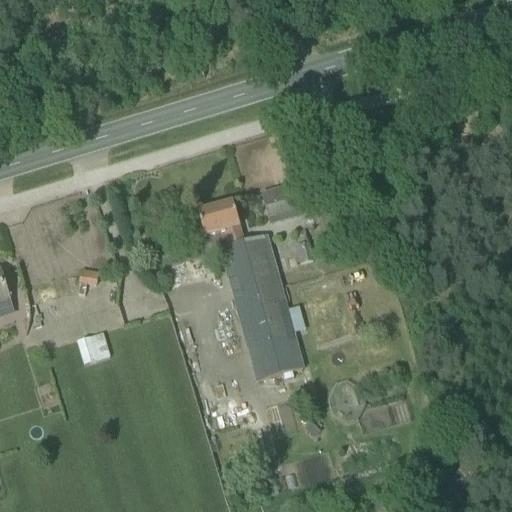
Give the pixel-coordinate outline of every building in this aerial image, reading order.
[(311,215),(302,186),(263,196),(272,226),(311,215)] [(204,238),(222,233),(224,232),(228,248),(219,251),(228,286),(238,283),(241,297),(233,299),(248,355),(262,351),(265,363),(251,367),(256,385),(303,372),(267,239),(244,245),(233,205),(197,215),(204,238)] [(309,245),(295,248),(299,266),(314,263),(309,245)] [(0,305),(8,303),(5,292),(16,289),(10,271),(0,273),(0,305)] [(76,272),(75,286),(94,287),(95,272),(76,272)] [(80,367),(108,360),(102,334),(74,341),(80,367)]
